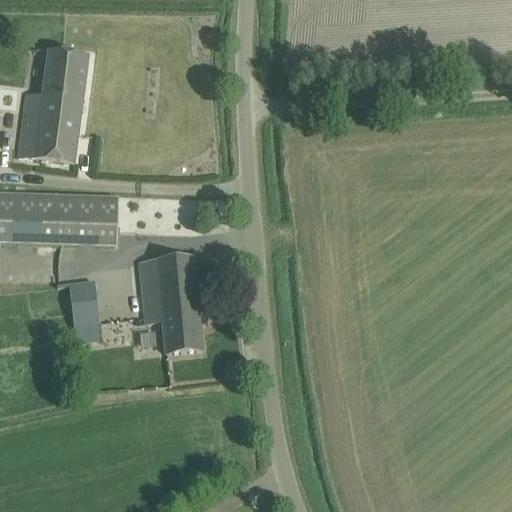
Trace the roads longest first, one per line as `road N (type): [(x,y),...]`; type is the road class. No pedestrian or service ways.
road 1 (unclassified): [(300,511),(267,357),(240,111)]
road 2 (track): [(511,93),(240,111)]
